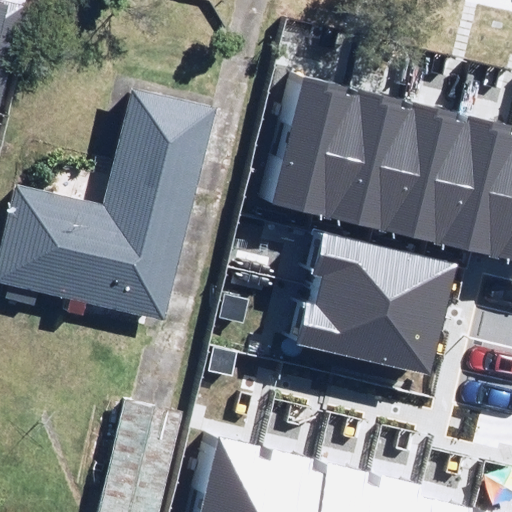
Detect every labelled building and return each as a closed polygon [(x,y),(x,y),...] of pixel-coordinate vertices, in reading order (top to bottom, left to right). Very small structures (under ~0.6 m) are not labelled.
[(0,0),(0,108),(1,108),(26,6),(0,0)] [(349,87),(303,76),(272,204),(327,218),(358,97),(347,95),(349,87)] [(0,258),(0,279),(67,294),(63,308),(84,312),(87,299),(166,317),(214,105),(130,86),(104,200),(17,181),(0,258)] [(360,90),(358,97),(327,218),(383,231),(414,110),(401,107),(403,100),(360,90)] [(415,102),(414,110),(383,231),(438,244),(467,123),(456,120),(458,113),(415,102)] [(511,124),(469,115),(467,123),(438,244),(495,258),(511,187),(511,134),(510,134),(511,127),(511,124)] [(511,187),(495,258),(511,262),(511,187)] [(323,277),(320,290),(445,320),(458,264),(324,232),(314,274),(323,277)] [(307,302),(296,344),(431,377),(445,320),(320,290),(316,304),(307,302)] [(158,511),(182,411),(123,397),(95,511),(158,511)] [(259,511),(274,450),(219,436),(201,511),(259,511)] [(316,511),(328,463),(274,450),(259,511),(316,511)] [(373,511),(382,475),(328,463),(316,511),(373,511)] [(424,485),(382,475),(373,511),(427,511),(430,499),(421,498),(424,485)] [(483,511),(484,511),(430,499),(427,511),(483,511)]
